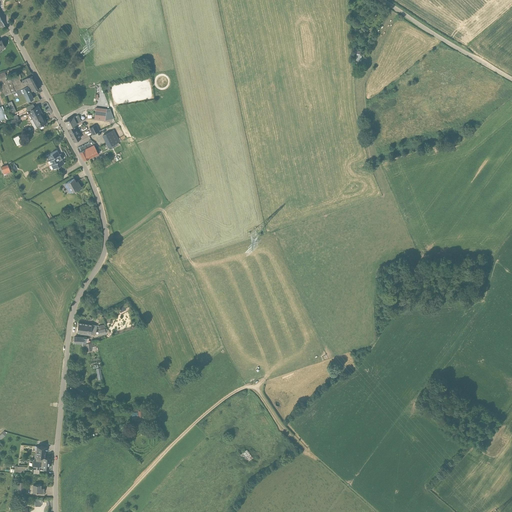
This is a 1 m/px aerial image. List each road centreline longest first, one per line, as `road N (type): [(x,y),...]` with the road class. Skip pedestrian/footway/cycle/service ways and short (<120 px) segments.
road 1 (unclassified): [(55,511),(70,320),(102,256),(105,230),(89,177),(0,6)]
road 2 (track): [(109,511),(211,408),(256,387)]
road 3 (unclassified): [(511,78),(381,0)]
